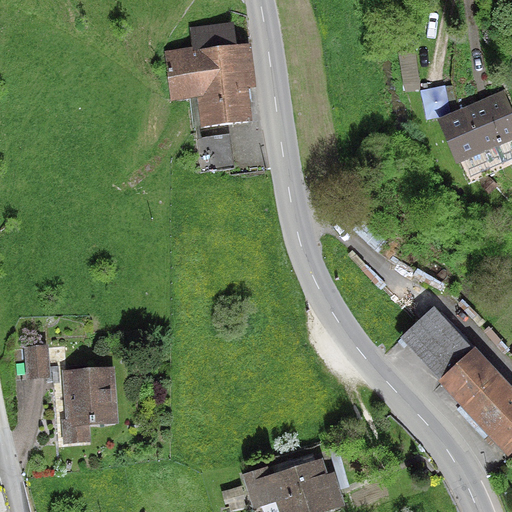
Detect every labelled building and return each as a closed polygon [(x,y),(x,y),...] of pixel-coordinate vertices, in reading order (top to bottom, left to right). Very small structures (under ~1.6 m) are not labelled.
[(241,31),(196,36),(198,54),(172,57),(178,110),(209,106),(213,137),(255,132),(251,98),(263,96),(258,54),(244,55),(241,31)] [(438,121),(458,165),(511,141),(511,112),(503,92),(438,121)] [(229,175),(227,144),(198,146),(202,177),(229,175)] [(398,342),(510,457),(511,455),(511,387),(434,308),(398,342)] [(31,355),(33,386),(54,385),(53,354),(31,355)] [(64,378),(67,451),(96,450),(95,434),(127,433),(124,376),(64,378)] [(339,511),(323,465),(247,491),(254,511),(274,511),(289,507),(290,511),(339,511)]
